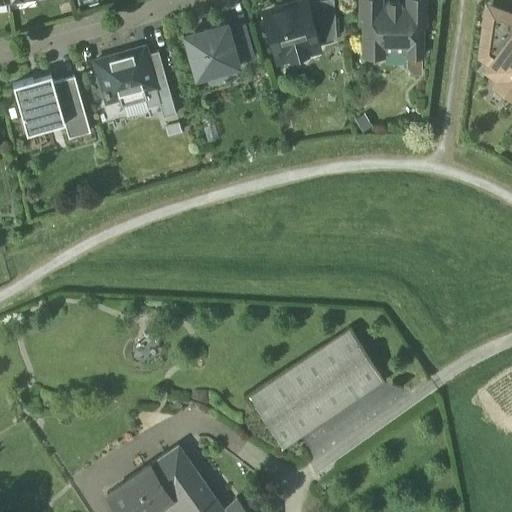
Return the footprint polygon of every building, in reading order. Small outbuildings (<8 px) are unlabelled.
[(287,49),(289,56),(306,51),(304,45),(316,41),(305,0),(263,13),(274,53),(287,49)] [(307,0),(305,0),(316,41),(335,36),(332,0),(307,0)] [(406,53),(420,53),(421,22),(424,22),(424,0),(358,0),(359,21),(362,21),(361,52),(382,52),(382,48),(406,49),(406,53)] [(476,55),(489,65),(505,43),(483,34),(487,6),(511,15),(511,11),(484,1),(476,55)] [(483,34),(505,43),(511,33),(511,15),(487,6),(483,34)] [(185,34),(196,74),(236,62),(235,59),(226,28),(224,22),(210,26),(198,29),(199,30),(185,34)] [(226,28),(235,59),(250,54),(241,24),(226,28)] [(488,66),(500,75),(511,83),(511,33),(505,43),(489,65),(488,66)] [(118,96),(120,104),(122,103),(145,96),(146,96),(144,88),(156,85),(154,79),(146,52),(144,45),(94,59),(106,99),(118,96)] [(146,52),(154,79),(165,76),(157,49),(146,52)] [(12,82),(26,131),(63,120),(64,120),(52,80),(50,71),(12,82)] [(52,80),(64,120),(85,114),(73,74),(52,80)] [(509,93),(511,89),(511,83),(500,75),(494,82),(509,93)] [(165,76),(154,79),(156,85),(160,100),(159,101),(163,114),(175,111),(165,76)] [(146,96),(145,96),(147,104),(159,101),(160,100),(156,85),(144,88),(146,96)] [(145,96),(122,103),(125,113),(148,106),(147,104),(145,96)] [(89,129),(85,114),(64,120),(63,120),(68,135),(89,129)] [(248,395),(281,445),(381,379),(348,329),(248,395)] [(171,499),(180,511),(218,511),(223,509),(178,446),(150,465),(172,498),(171,499)] [(118,511),(151,511),(166,502),(171,499),(172,498),(150,465),(106,494),(118,511)] [(246,511),(236,498),(223,509),(218,511),(246,511)] [(180,511),(171,499),(166,502),(173,511),(180,511)]
